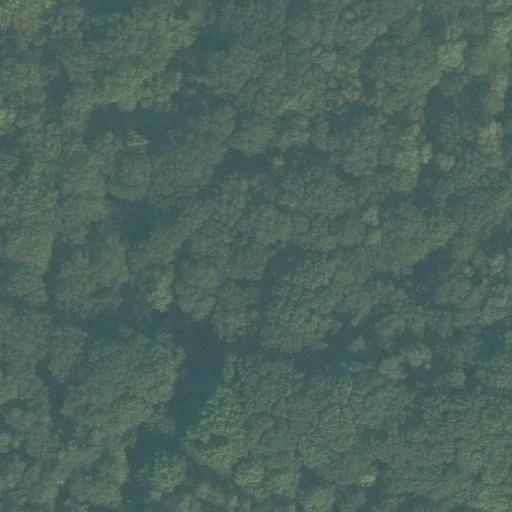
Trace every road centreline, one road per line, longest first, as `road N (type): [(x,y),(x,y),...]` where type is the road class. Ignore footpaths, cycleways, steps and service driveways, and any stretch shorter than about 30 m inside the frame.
road 1 (track): [(0,349),(57,363),(95,384),(511,448)]
road 2 (track): [(57,363),(70,0)]
road 3 (track): [(95,384),(96,511)]
